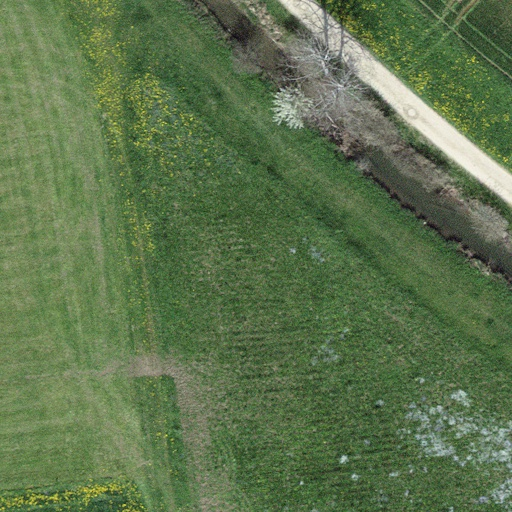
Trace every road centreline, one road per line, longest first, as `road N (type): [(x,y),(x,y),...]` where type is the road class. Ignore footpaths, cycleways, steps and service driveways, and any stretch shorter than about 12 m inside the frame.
road 1 (track): [(304,0),(408,109),(511,186)]
road 2 (track): [(142,511),(115,289)]
